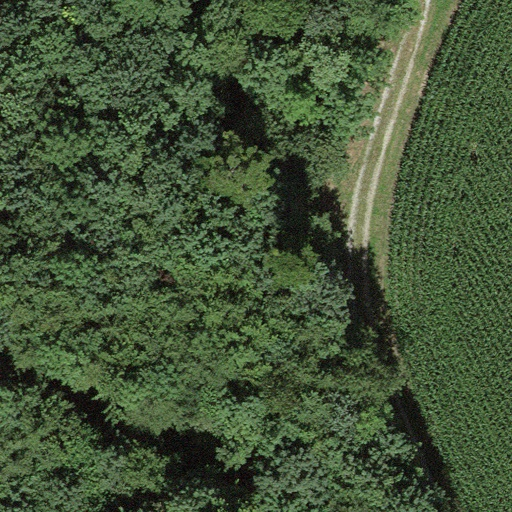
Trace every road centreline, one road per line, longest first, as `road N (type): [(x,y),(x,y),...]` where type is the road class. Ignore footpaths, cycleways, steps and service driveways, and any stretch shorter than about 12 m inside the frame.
road 1 (track): [(430,511),(368,362),(349,288),(356,209),(419,0)]
road 2 (track): [(251,511),(170,444),(0,361)]
